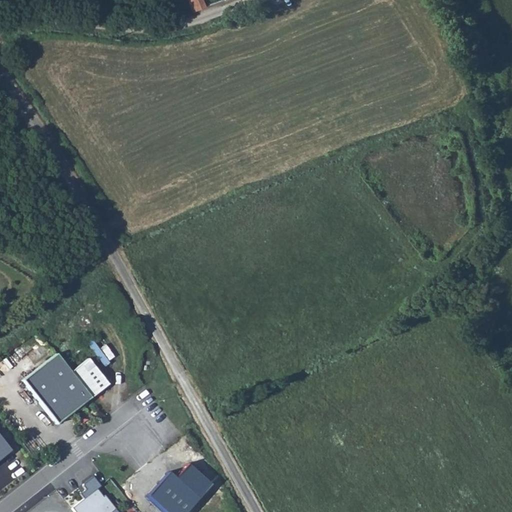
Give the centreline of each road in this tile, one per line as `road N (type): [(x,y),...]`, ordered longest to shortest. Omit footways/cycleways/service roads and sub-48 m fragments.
road 1 (residential): [(0,73),(256,511)]
road 2 (unclassified): [(258,0),(147,32),(73,25),(0,31)]
